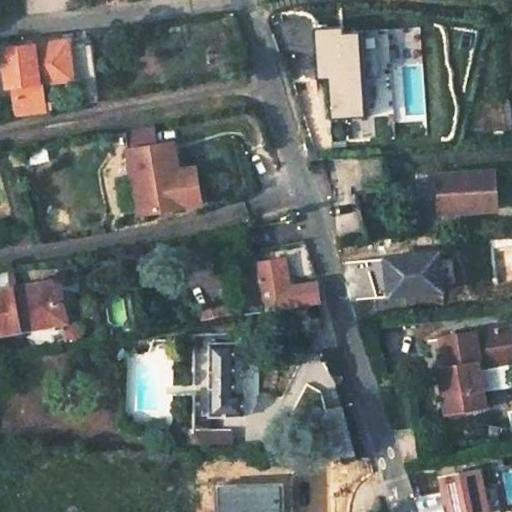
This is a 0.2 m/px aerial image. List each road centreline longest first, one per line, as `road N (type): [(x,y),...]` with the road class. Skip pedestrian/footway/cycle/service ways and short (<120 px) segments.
road 1 (residential): [(242,1),(395,475)]
road 2 (unknown): [(303,198),(0,259)]
road 3 (residential): [(0,33),(242,1)]
